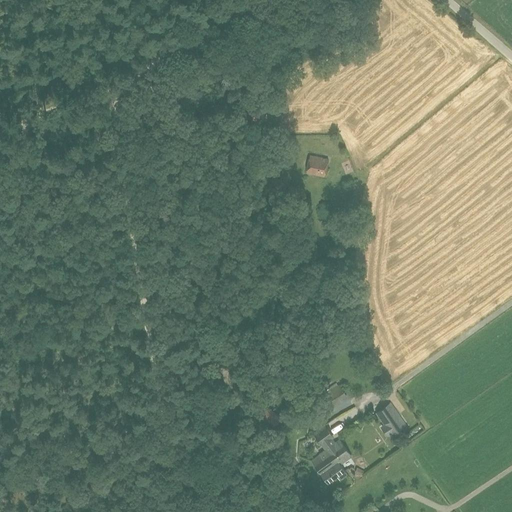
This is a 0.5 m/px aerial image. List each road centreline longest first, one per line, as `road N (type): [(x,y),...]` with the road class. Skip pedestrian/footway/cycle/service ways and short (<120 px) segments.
road 1 (track): [(210,30),(235,90),(253,296),(250,348),(219,440),(225,511)]
road 2 (track): [(166,426),(111,87)]
road 3 (track): [(111,87),(254,0)]
